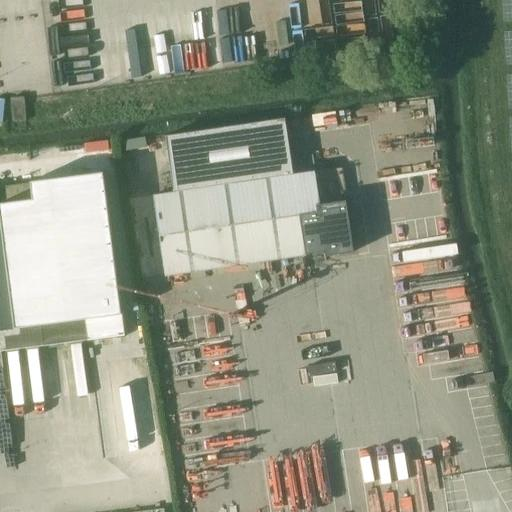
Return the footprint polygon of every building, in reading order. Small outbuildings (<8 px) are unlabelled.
[(136,72),(239,61),(235,26),(212,28),(209,0),(188,0),(192,36),(135,42),(130,0),(84,0),(78,1),(85,64),(134,59),(136,72)] [(31,96),(30,111),(42,111),(42,96),(31,96)] [(13,123),(27,122),(25,97),(11,99),(13,123)] [(175,193),(154,196),(166,276),(326,252),(326,256),(354,252),(347,200),(320,204),(315,172),(294,175),(285,118),(167,136),(175,193)] [(30,183),(5,187),(7,200),(32,197),(30,183)] [(0,351),(90,340),(71,193),(0,201),(0,351)] [(113,455),(160,450),(153,393),(98,399),(103,446),(112,445),(113,455)]
